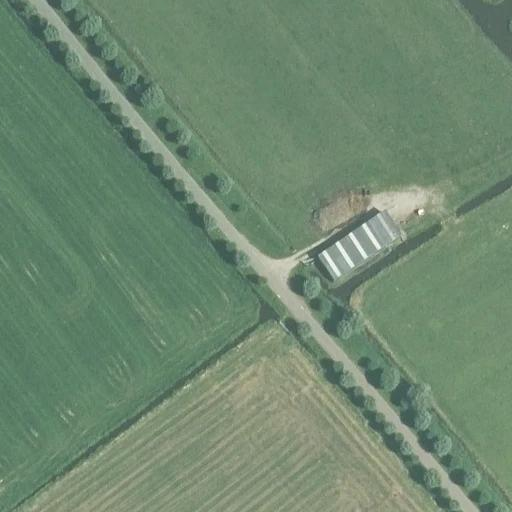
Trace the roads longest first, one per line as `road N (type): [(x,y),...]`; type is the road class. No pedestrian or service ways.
road 1 (unclassified): [(472,511),(42,0)]
road 2 (track): [(44,511),(309,314)]
road 3 (track): [(511,152),(275,277)]
